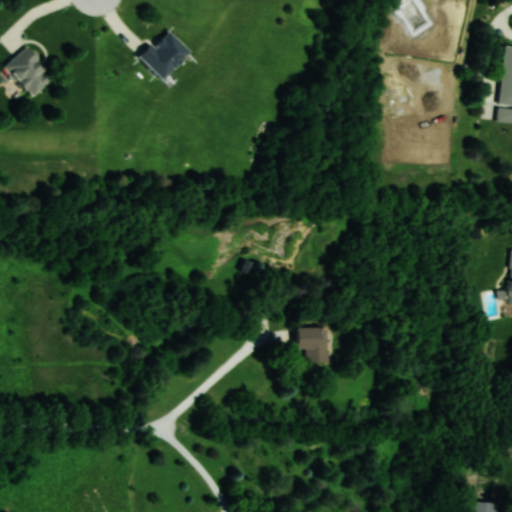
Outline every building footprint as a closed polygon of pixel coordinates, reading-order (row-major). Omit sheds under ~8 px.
[(148,42),(136,54),(162,79),(189,52),(168,31),(152,47),(148,42)] [(511,46),(503,45),(498,103),(511,104),(511,46)] [(3,66),(30,96),(52,76),(25,46),(3,66)] [(303,349),(303,362),(325,362),(325,326),(295,326),(295,349),(303,349)] [(467,500),(466,511),(493,511),(494,500),(467,500)]
